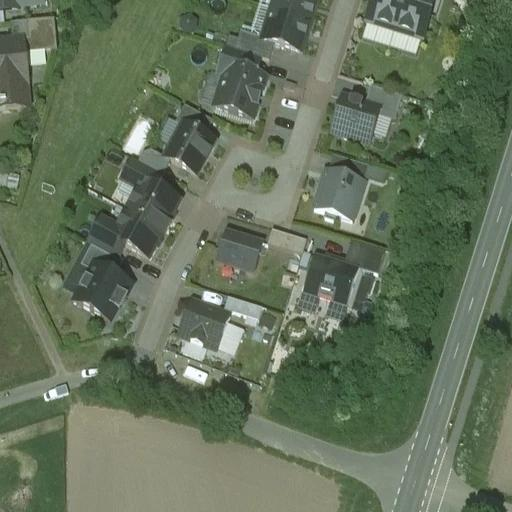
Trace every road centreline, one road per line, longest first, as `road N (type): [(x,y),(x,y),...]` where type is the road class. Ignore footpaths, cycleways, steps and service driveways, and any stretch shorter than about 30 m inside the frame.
road 1 (secondary): [(414,486),(511,172)]
road 2 (residential): [(138,380),(414,486)]
road 3 (residential): [(217,196),(174,274),(138,380)]
road 4 (residential): [(345,0),(290,170)]
road 5 (residential): [(0,406),(105,377),(138,380)]
